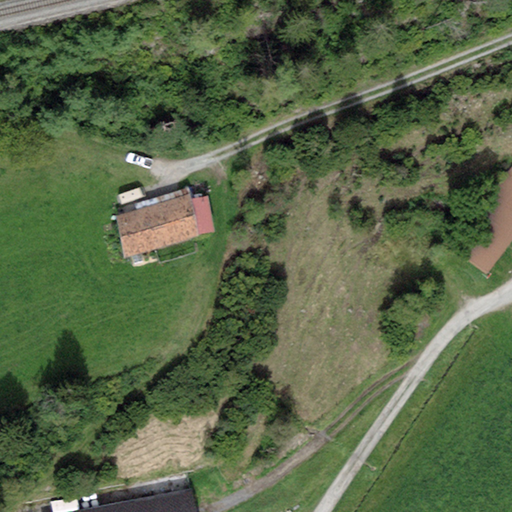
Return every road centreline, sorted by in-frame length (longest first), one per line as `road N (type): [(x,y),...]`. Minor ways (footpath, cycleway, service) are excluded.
road 1 (track): [(511,51),(174,184)]
road 2 (track): [(328,511),(451,339),(511,301)]
